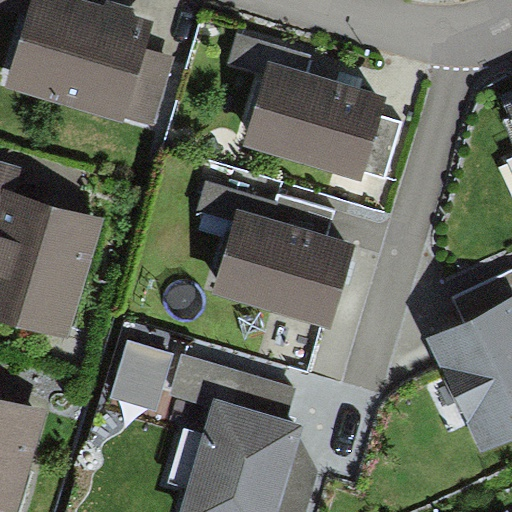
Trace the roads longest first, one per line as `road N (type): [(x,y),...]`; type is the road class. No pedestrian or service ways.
road 1 (residential): [(454,35),(453,71),(365,378)]
road 2 (residential): [(312,0),(454,35)]
